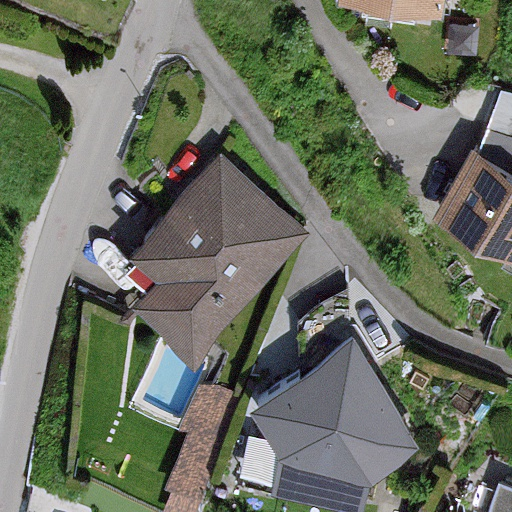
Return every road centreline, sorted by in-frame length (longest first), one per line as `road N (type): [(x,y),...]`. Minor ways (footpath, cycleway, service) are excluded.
road 1 (residential): [(161,3),(240,123),(412,327),(511,362)]
road 2 (residential): [(117,92),(46,281),(0,493)]
road 3 (residential): [(117,92),(0,57)]
